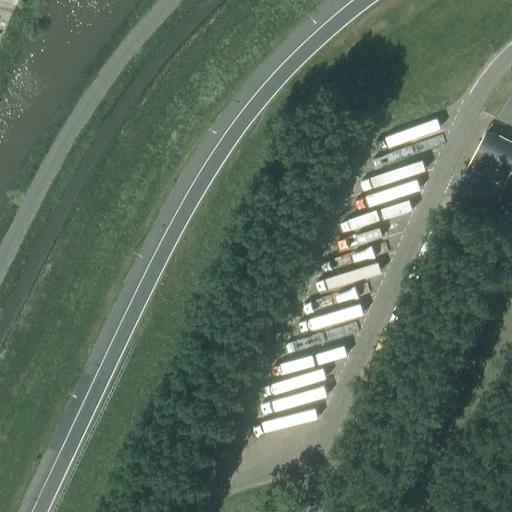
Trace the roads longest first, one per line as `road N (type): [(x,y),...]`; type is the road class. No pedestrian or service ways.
road 1 (motorway): [(367,0),(277,82),(220,153),(39,511)]
road 2 (unclassified): [(169,0),(112,65),(0,259)]
